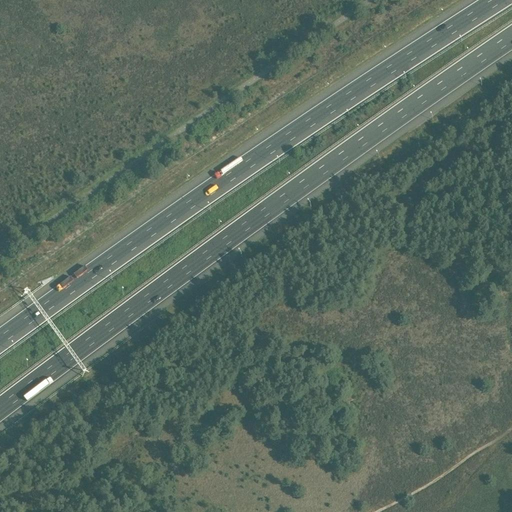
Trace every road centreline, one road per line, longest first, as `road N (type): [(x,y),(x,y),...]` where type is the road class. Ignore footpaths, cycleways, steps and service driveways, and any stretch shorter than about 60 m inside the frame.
road 1 (motorway): [(0,409),(511,37)]
road 2 (motorway): [(498,0),(0,341)]
road 3 (track): [(511,427),(375,511)]
